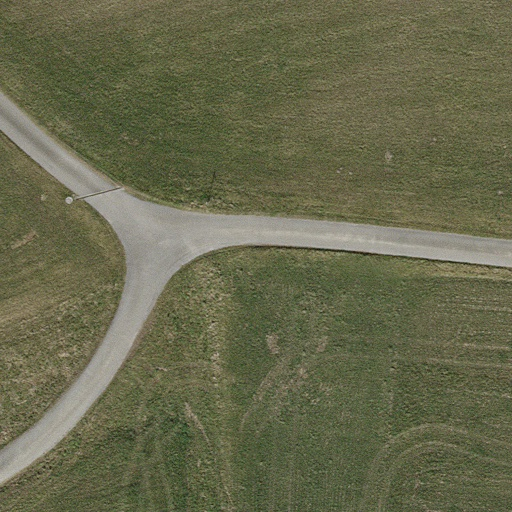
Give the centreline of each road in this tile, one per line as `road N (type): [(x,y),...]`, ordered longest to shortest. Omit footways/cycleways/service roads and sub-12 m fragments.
road 1 (track): [(0,114),(78,186),(168,238),(296,238),(511,264)]
road 2 (track): [(0,469),(72,417),(139,328),(168,238)]
